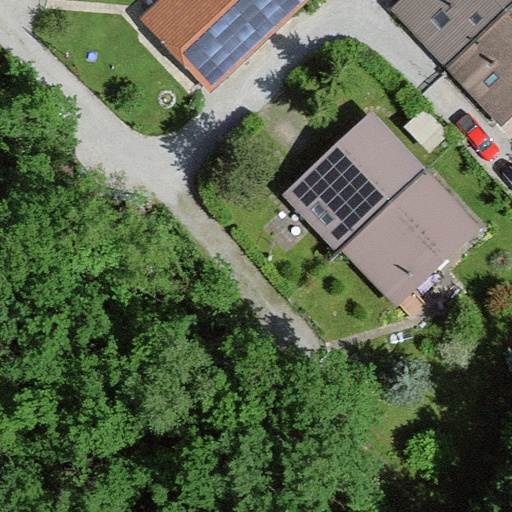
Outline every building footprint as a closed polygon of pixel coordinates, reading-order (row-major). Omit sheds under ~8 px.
[(168,0),(141,27),(203,91),(296,0),(168,0)] [(404,0),(390,12),(442,69),(511,0),(404,0)] [(511,108),(511,0),(442,69),(493,125),(511,108)] [(367,120),(288,196),(344,253),(422,177),(367,120)] [(476,233),(422,177),(344,253),(397,308),(476,233)]
